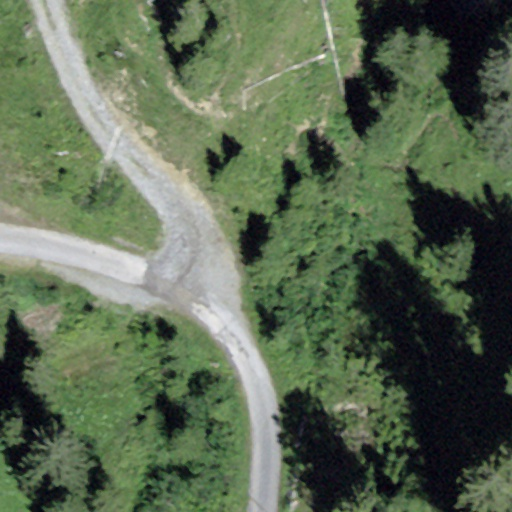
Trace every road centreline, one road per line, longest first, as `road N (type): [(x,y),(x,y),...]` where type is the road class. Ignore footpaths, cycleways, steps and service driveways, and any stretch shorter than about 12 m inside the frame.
road 1 (track): [(206,310),(194,225),(91,106),(48,0)]
road 2 (track): [(206,310),(231,331),(263,405),(256,511)]
road 3 (track): [(0,240),(53,248),(206,310)]
